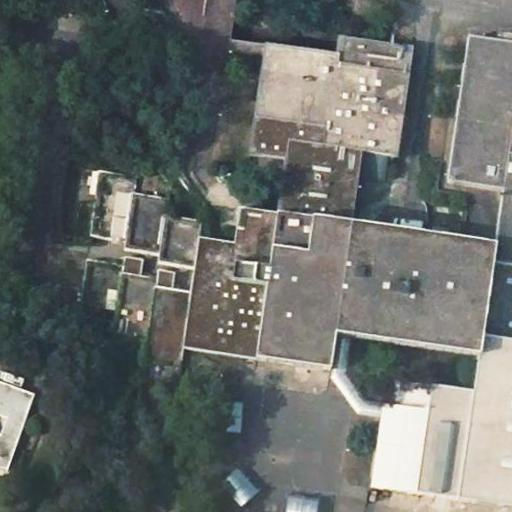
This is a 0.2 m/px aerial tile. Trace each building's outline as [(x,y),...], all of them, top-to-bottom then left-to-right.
[(206,11),(203,0),(187,0),(189,13),(206,11)] [(479,361),(474,397),(431,391),(428,416),(394,412),(389,411),(384,420),(375,493),(511,510),(511,45),(466,39),(446,184),(465,187),(457,240),(349,224),(358,163),(376,165),(378,154),(395,156),(412,45),(337,35),(334,53),(263,43),(245,155),(283,160),(275,215),(271,245),(260,244),(261,239),(254,229),(234,226),(232,243),(199,238),(202,220),(164,215),(165,209),(131,204),(132,198),(93,192),(86,242),(124,249),(123,256),(158,262),(158,268),(194,273),(191,297),(154,292),(155,285),(120,278),(121,271),(83,265),(76,323),(113,328),(110,346),(145,352),(143,369),(180,375),(183,355),(331,376),(337,340),(479,361)] [(271,245),(275,215),(237,210),(234,226),(254,229),(261,239),(260,244),(271,245)] [(125,257),(122,273),(141,276),(143,260),(125,257)] [(174,291),(176,272),(158,270),(157,289),(174,291)] [(0,468),(6,471),(34,393),(0,381),(0,468)] [(428,416),(431,391),(397,387),(394,412),(428,416)] [(242,466),(224,480),(243,505),(261,492),(242,466)] [(319,511),(322,498),(290,493),(287,511),(319,511)]
